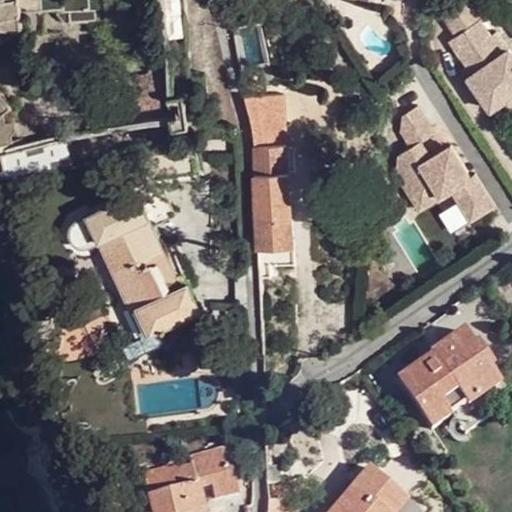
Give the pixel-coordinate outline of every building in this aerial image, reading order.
[(0,0),(0,40),(28,24),(26,12),(62,9),(62,13),(67,20),(73,20),(73,11),(96,9),(97,18),(109,17),(107,0),(0,0)] [(471,0),(447,17),(459,36),(452,39),(470,66),(474,63),(479,71),(475,73),(470,77),(493,110),(511,96),(511,48),(501,31),(495,35),(486,21),(471,0)] [(96,9),(73,11),(73,20),(97,18),(96,9)] [(495,35),(501,31),(491,17),(486,21),(495,35)] [(470,66),(475,73),(479,71),(474,63),(470,66)] [(169,86),(167,69),(129,79),(135,110),(163,105),(160,88),(169,86)] [(58,174),(92,166),(86,143),(15,154),(12,134),(15,134),(15,129),(20,128),(22,125),(23,121),(22,118),(21,116),(17,113),(15,113),(14,105),(19,100),(0,75),(0,178),(13,175),(58,174)] [(255,131),(260,246),(297,243),(286,95),(247,97),(255,131)] [(417,109),(401,119),(401,134),(413,149),(399,159),(399,176),(419,202),(440,186),(447,197),(459,189),(479,217),(502,200),(480,170),(476,173),(454,144),(430,161),(419,147),(436,134),(417,109)] [(180,116),(175,117),(177,125),(189,122),(187,113),(179,114),(180,116)] [(377,206),(379,185),(364,184),(361,204),(377,206)] [(419,202),(427,212),(447,197),(440,186),(419,202)] [(182,286),(178,276),(153,226),(104,249),(124,289),(146,335),(161,328),(203,308),(190,282),(182,286)] [(185,272),(178,276),(182,286),(190,282),(185,272)] [(470,411),(480,426),(511,403),(511,401),(492,371),(495,369),(479,346),(475,348),(465,333),(433,355),(435,358),(399,381),(433,431),(451,419),(467,408),(470,411)] [(463,437),(480,426),(470,411),(467,408),(451,419),(463,437)] [(206,511),(201,491),(212,489),(216,501),(241,495),(230,451),(188,461),(189,467),(176,470),(176,468),(144,476),(153,511),(206,511)] [(372,469),(335,511),(401,511),(410,503),(372,469)] [(268,502),(267,511),(285,511),(285,501),(268,502)]
